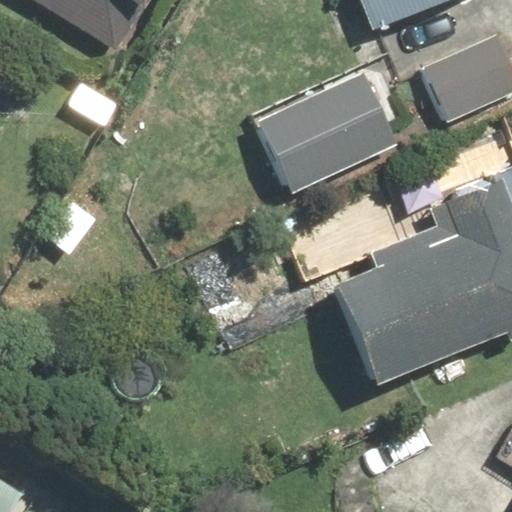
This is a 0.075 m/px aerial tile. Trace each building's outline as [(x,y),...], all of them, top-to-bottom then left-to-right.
[(10,0),(106,56),(138,0),(10,0)] [(338,0),(355,42),(458,0),(338,0)] [(511,53),(505,38),(430,69),(454,127),(511,102),(511,53)] [(377,74),(267,123),(299,196),(410,147),(377,74)] [(309,300),(348,398),(487,342),(491,352),(511,344),(507,334),(511,332),(511,259),(511,164),(411,205),(423,234),(350,263),(357,281),(309,300)] [(0,511),(19,511),(32,492),(0,473),(0,511)] [(511,511),(511,488),(497,511),(511,511)]
